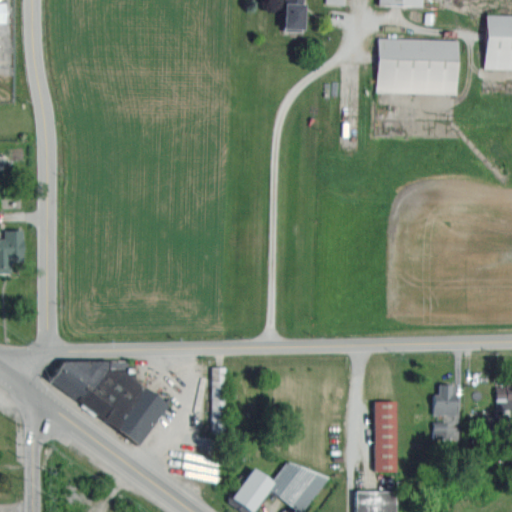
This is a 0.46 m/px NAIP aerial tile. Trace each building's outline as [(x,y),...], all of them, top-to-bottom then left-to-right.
[(300,0),(300,31),(282,31),(283,0),(300,0)] [(511,68),(511,15),(480,14),(479,68),(511,68)] [(453,93),(453,39),(372,38),(372,92),(453,93)] [(8,270),(0,270),(0,238),(2,238),(2,229),(21,229),(21,259),(8,259),(8,270)] [(132,443),(164,402),(123,369),(123,358),(55,359),(42,377),(132,443)] [(221,365),(208,365),(207,429),(219,429),(220,389),(221,389),(221,365)] [(511,408),(496,408),(495,385),(504,385),(503,378),(511,377),(511,408)] [(454,413),(431,413),(432,392),(437,393),(437,382),(450,382),(454,384),(454,413)] [(394,469),(372,469),(372,399),(394,399),(394,469)] [(443,420),(429,421),(429,436),(443,436),(443,420)] [(256,508),(272,486),(306,510),(332,474),(292,459),(278,479),(259,465),(238,495),(256,508)] [(394,511),(353,511),(353,489),(394,489),(394,511)]
